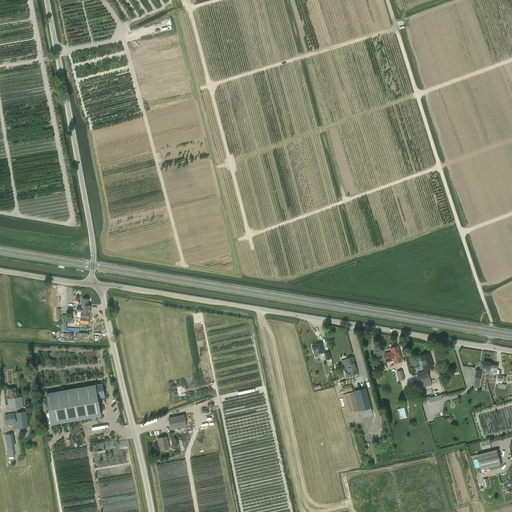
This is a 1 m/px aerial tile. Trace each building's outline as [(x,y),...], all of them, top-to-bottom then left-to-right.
[(89,299),(88,299),(82,298),(81,307),(76,307),(76,312),(81,312),(80,323),(88,324),(90,313),(91,305),(88,305),(89,299)] [(313,350),(315,358),(320,357),(319,354),(324,352),(322,343),(316,344),(312,345),(313,350)] [(394,363),(402,361),(398,346),(390,348),(391,352),(384,354),(386,362),(393,360),(394,363)] [(429,353),(420,356),(424,369),(433,367),(429,353)] [(346,359),(348,367),(342,369),(342,367),(338,368),(341,378),(346,377),(346,376),(350,375),(357,373),(353,357),(346,359)] [(486,371),(489,371),(490,364),(491,364),(491,363),(483,362),(483,364),(480,363),(479,370),(476,369),(474,377),(481,378),(482,373),(485,374),(486,371)] [(497,366),(491,364),(490,364),(489,371),(493,372),(492,374),(496,375),(497,366)] [(402,370),(397,372),(399,381),(405,379),(402,370)] [(419,380),(421,388),(432,385),(429,377),(430,377),(427,370),(417,373),(418,380),(419,380)] [(51,424),(101,415),(98,398),(105,396),(103,384),(46,394),(51,424)] [(353,392),(351,384),(342,386),(344,394),(343,394),(348,414),(359,411),(361,419),(373,416),(371,408),(366,388),(354,391),(353,392)] [(22,397),(17,397),(16,388),(8,389),(10,398),(7,399),(9,409),(24,407),(22,397)] [(440,403),(432,405),(436,418),(444,416),(440,403)] [(397,409),(399,419),(408,417),(405,407),(397,409)] [(28,427),(26,411),(16,413),(18,429),(28,427)] [(16,423),(15,413),(5,415),(6,424),(16,423)] [(184,414),(168,418),(171,430),(187,426),(184,414)] [(86,435),(103,432),(102,426),(85,428),(86,435)] [(15,446),(13,433),(5,435),(7,447),(15,446)] [(169,449),(166,437),(157,438),(158,444),(159,444),(161,450),(169,449)] [(497,450),(477,455),(480,469),(500,464),(497,450)]
